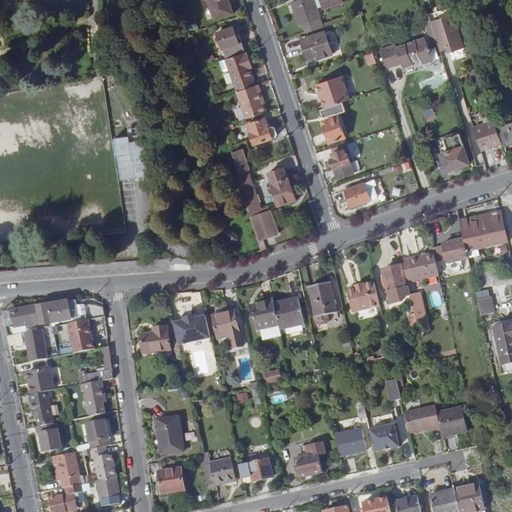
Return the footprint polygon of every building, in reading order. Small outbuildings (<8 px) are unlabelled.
[(234,14),(229,0),(207,0),(215,21),(234,14)] [(303,25),(306,33),(323,28),(314,0),(298,0),(292,2),(300,26),(303,25)] [(343,0),(320,0),(324,12),(345,4),(343,0)] [(453,15),(431,23),(440,49),(446,47),(447,50),(448,53),(463,48),(453,15)] [(234,28),(217,33),(223,49),(239,44),(234,28)] [(326,33),(301,41),(308,60),(317,56),(318,59),(333,55),(326,33)] [(396,43),(382,48),(389,70),(403,65),(404,70),(415,67),(414,64),(424,60),(427,62),(433,61),(426,37),(397,46),(396,43)] [(235,86),(256,80),(247,52),(226,59),(235,86)] [(377,62),(374,53),(365,55),(368,65),(377,62)] [(205,66),(214,63),(213,57),(203,60),(205,66)] [(343,101),(350,99),(341,75),(316,84),(324,108),(343,101)] [(246,119),(265,113),(260,96),(258,90),(260,89),(256,79),(256,80),(235,86),(246,119)] [(324,108),(320,109),(323,117),(330,115),(331,117),(322,120),(329,142),(346,136),(338,115),(337,115),(337,113),(346,109),(343,101),(324,108)] [(265,118),(247,124),(255,145),(272,140),(272,138),(275,137),(277,134),(275,128),(272,127),(269,128),(265,118)] [(494,121),(474,127),(482,151),(502,145),(494,121)] [(511,122),(499,127),(505,147),(511,144),(511,122)] [(341,145),(316,153),(318,161),(333,155),(334,158),(331,159),(338,179),(354,174),(347,153),(345,153),(344,149),(342,150),(341,145)] [(465,146),(442,153),(447,171),(471,164),(465,146)] [(232,152),(239,172),(240,173),(248,171),(249,170),(242,149),(232,152)] [(268,177),(284,171),(283,168),(267,174),(268,177)] [(248,171),(240,173),(244,185),(252,182),(248,171)] [(269,180),(285,174),(284,171),(268,177),(269,180)] [(236,173),(258,241),(278,234),(271,210),(268,211),(262,213),(261,209),(253,185),(244,188),(244,185),(240,173),(239,172),(236,173)] [(286,179),(285,174),(269,180),(278,205),(295,199),(288,178),(286,179)] [(367,184),(345,191),(350,207),(372,200),(367,184)] [(189,194),(178,199),(183,216),(191,218),(194,216),(197,210),(189,194)] [(501,212),(460,221),(464,239),(466,252),(476,250),(507,243),(501,212)] [(223,236),(234,243),(238,235),(228,229),(223,236)] [(468,259),(466,252),(464,239),(443,244),(447,263),(468,259)] [(478,256),(476,250),(466,252),(468,259),(478,256)] [(433,254),(409,260),(415,282),(439,276),(433,254)] [(409,260),(403,261),(408,283),(415,282),(409,260)] [(409,287),(406,288),(401,266),(383,270),(385,278),(382,279),(384,288),(387,287),(388,292),(390,300),(411,295),(409,287)] [(380,305),(374,281),(365,284),(365,286),(356,287),(356,286),(347,288),(353,311),(380,305)] [(315,318),(327,316),(336,314),(330,284),(308,288),(315,318)] [(418,293),(411,295),(419,332),(427,331),(418,293)] [(273,302),(278,324),(279,328),(285,326),(304,322),(297,297),(273,302)] [(489,299),(477,301),(479,308),(491,305),(489,299)] [(273,302),(272,300),(251,305),(256,330),(278,324),(273,302)] [(2,313),(6,329),(17,327),(17,326),(34,323),(34,324),(51,321),(51,319),(69,316),(69,309),(69,303),(68,301),(47,304),(35,306),(35,304),(13,308),(12,304),(8,304),(2,313)] [(479,308),(481,317),(493,315),(491,305),(479,308)] [(89,320),(105,316),(104,307),(87,310),(89,320)] [(233,349),(242,347),(234,312),(213,317),(218,340),(230,337),(233,349)] [(329,320),(327,316),(315,318),(316,323),(321,326),(325,325),(329,320)] [(174,324),(179,345),(203,340),(198,319),(174,324)] [(305,328),(304,322),(285,326),(287,333),(305,328)] [(511,323),(494,327),(503,366),(511,364),(511,323)] [(143,337),(145,356),(172,353),(169,329),(156,330),(156,335),(143,337)] [(22,334),(8,335),(9,346),(22,345),(22,334)] [(43,335),(27,337),(31,356),(46,354),(43,335)] [(211,371),(218,369),(213,348),(206,349),(211,371)] [(240,378),(251,376),(247,355),(235,357),(240,378)] [(25,365),(32,394),(49,391),(53,390),(47,361),(25,365)] [(511,364),(503,366),(504,373),(511,371),(511,364)] [(114,378),(112,369),(88,374),(89,376),(90,382),(102,380),(114,378)] [(279,370),(265,372),(266,384),(281,382),(279,370)] [(396,379),(385,382),(389,401),(400,399),(396,379)] [(102,380),(90,382),(82,384),(83,392),(86,391),(91,416),(105,414),(102,399),(105,399),(102,380)] [(256,404),(261,403),(258,389),(253,390),(256,404)] [(32,394),(29,395),(31,412),(35,411),(36,418),(38,427),(52,424),(47,398),(50,398),(49,391),(32,394)] [(247,393),(237,394),(238,403),(248,402),(247,393)] [(273,404),(285,401),(283,394),(271,397),(273,404)] [(367,418),(364,405),(357,406),(360,420),(367,418)] [(406,414),(411,434),(432,430),(432,431),(442,429),(438,413),(436,406),(406,414)] [(442,429),(443,437),(468,432),(463,407),(438,413),(442,429)] [(156,419),(161,454),(184,450),(178,416),(156,419)] [(107,446),(110,446),(105,421),(86,425),(91,449),(107,446)] [(38,427),(34,427),(36,434),(39,434),(43,452),(61,448),(58,430),(56,431),(55,423),(52,424),(38,427)] [(370,429),(374,451),(384,449),(383,447),(391,445),(392,447),(399,446),(393,424),(370,429)] [(339,450),(340,456),(367,450),(361,430),(336,436),(339,450)] [(339,450),(336,436),(322,438),(323,441),(325,453),(339,450)] [(325,453),(323,441),(305,445),(308,456),(296,459),(300,477),(323,472),(319,454),(325,453)] [(108,455),(107,446),(91,449),(89,450),(90,458),(93,457),(98,481),(117,477),(113,454),(108,455)] [(74,453),(54,457),(55,465),(59,465),(62,480),(63,488),(64,488),(81,484),(85,484),(83,476),(79,477),(76,460),(75,460),(74,453)] [(202,455),(203,456),(204,464),(212,462),(210,453),(202,455)] [(204,464),(210,489),(216,488),(216,485),(236,481),(232,458),(212,462),(204,464)] [(249,463),(253,481),(272,476),(268,458),(249,463)] [(185,491),(181,469),(169,471),(159,472),(161,494),(185,491)] [(121,496),(117,477),(98,481),(102,500),(102,499),(104,506),(121,503),(120,496),(121,496)] [(244,483),(247,498),(253,497),(250,482),(244,483)] [(81,484),(64,488),(66,495),(50,498),(53,511),(65,511),(78,509),(74,493),(83,491),(81,484)] [(456,490),(460,511),(474,511),(486,509),(480,484),(456,490)] [(435,511),(460,511),(456,490),(432,495),(435,511)] [(422,511),(419,496),(396,501),(398,511),(422,511)] [(391,511),(388,499),(363,505),(365,511),(363,511),(391,511)]
